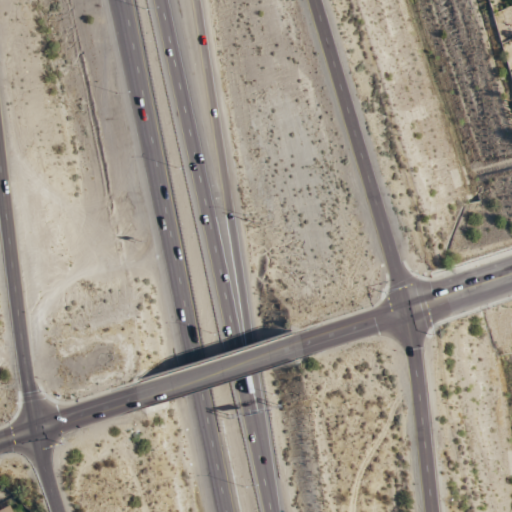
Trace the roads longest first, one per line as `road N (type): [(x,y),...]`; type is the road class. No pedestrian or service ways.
road 1 (secondary): [(433,511),(410,311),(315,0)]
road 2 (motorway): [(118,0),(223,511)]
road 3 (motorway): [(257,448),(163,0)]
road 4 (motorway): [(257,448),(195,0)]
road 5 (secondary): [(0,144),(36,431),(58,511)]
road 6 (secondary): [(299,347),(511,273)]
road 7 (secondary): [(140,397),(299,347)]
road 8 (secondary): [(140,397),(0,442)]
